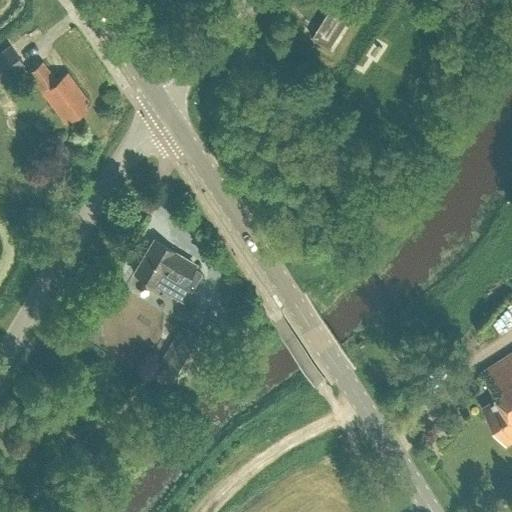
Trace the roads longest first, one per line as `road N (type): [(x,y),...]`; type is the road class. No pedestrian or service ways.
road 1 (tertiary): [(431,511),(157,101)]
road 2 (tertiary): [(0,367),(157,101)]
road 3 (track): [(363,404),(267,459),(206,511)]
road 4 (tertiary): [(157,101),(253,0)]
road 5 (tertiary): [(157,101),(89,0)]
